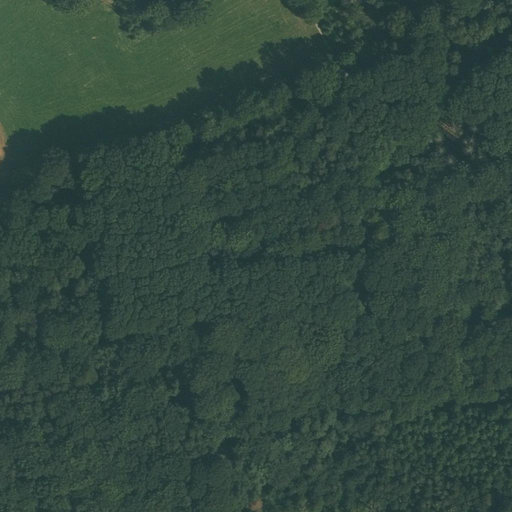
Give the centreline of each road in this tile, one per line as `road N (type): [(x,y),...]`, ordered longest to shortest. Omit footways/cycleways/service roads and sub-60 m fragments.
road 1 (track): [(388,401),(357,124),(345,73),(301,0)]
road 2 (track): [(234,511),(225,428),(238,407),(511,399)]
